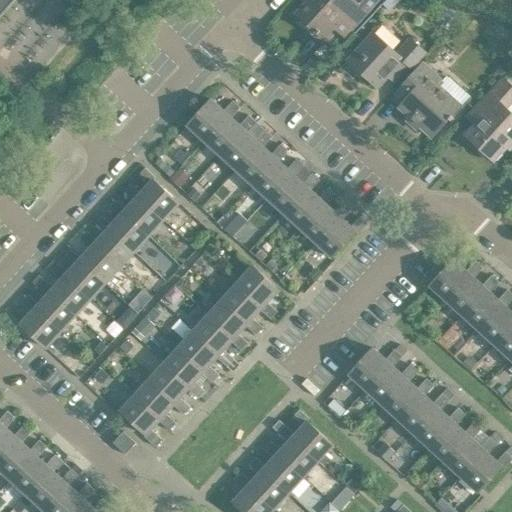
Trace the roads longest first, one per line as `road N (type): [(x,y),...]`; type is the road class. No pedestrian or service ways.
road 1 (residential): [(0,281),(228,28)]
road 2 (residential): [(441,215),(228,28)]
road 3 (residential): [(144,511),(132,485),(0,359)]
road 4 (residential): [(301,367),(441,215)]
